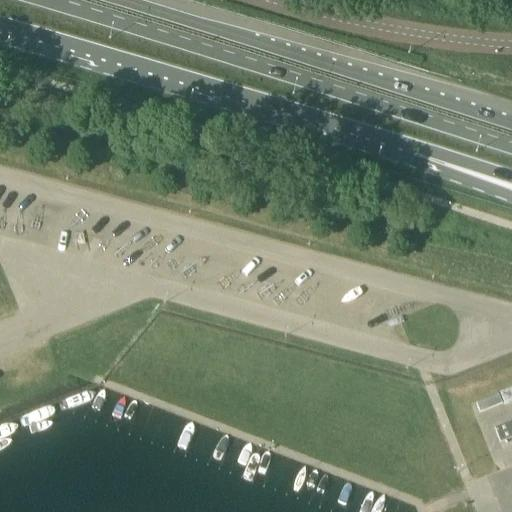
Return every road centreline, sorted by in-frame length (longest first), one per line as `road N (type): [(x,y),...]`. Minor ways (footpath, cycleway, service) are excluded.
road 1 (primary): [(511,148),(43,0)]
road 2 (primary): [(0,29),(400,150)]
road 3 (secondary): [(511,123),(121,0)]
road 4 (unclassified): [(511,44),(432,37),(304,0)]
road 5 (secondary): [(400,150),(511,194)]
